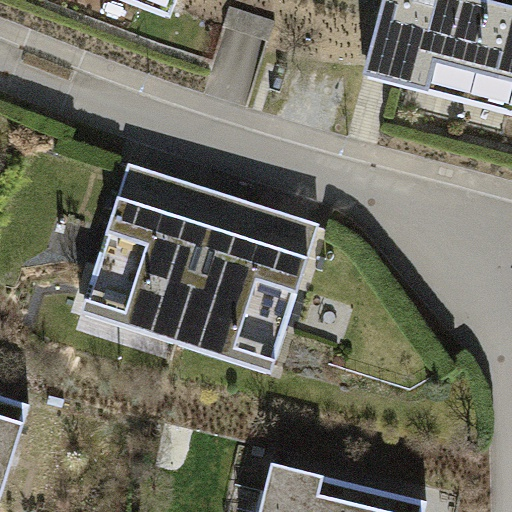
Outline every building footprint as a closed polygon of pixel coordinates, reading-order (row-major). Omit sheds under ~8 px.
[(175,0),(131,0),(129,6),(167,21),(175,0)] [(511,0),(383,0),(364,74),(466,101),(469,92),(511,103),(511,0)] [(211,230),(221,196),(123,167),(114,197),(100,234),(80,299),(77,313),(175,344),(211,230)] [(309,260),(318,229),(221,196),(211,230),(175,344),(274,375),(277,364),(298,298),(309,260)] [(0,398),(0,511),(1,511),(26,428),(32,408),(0,398)] [(327,479),(274,465),(262,511),(430,511),(433,504),(327,479)]
